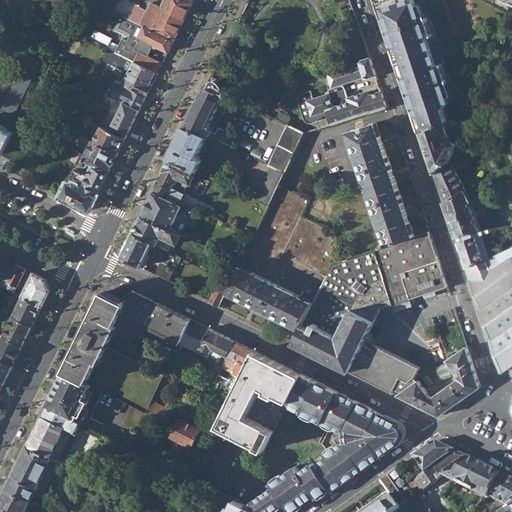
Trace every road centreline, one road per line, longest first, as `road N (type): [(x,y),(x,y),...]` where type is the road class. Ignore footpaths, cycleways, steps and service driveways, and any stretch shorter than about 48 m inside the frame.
road 1 (residential): [(496,390),(363,0)]
road 2 (residential): [(95,261),(440,429)]
road 3 (tertiary): [(106,236),(224,0)]
road 4 (tertiary): [(0,450),(84,286)]
road 5 (residential): [(440,429),(324,511)]
road 6 (residential): [(106,236),(0,178)]
